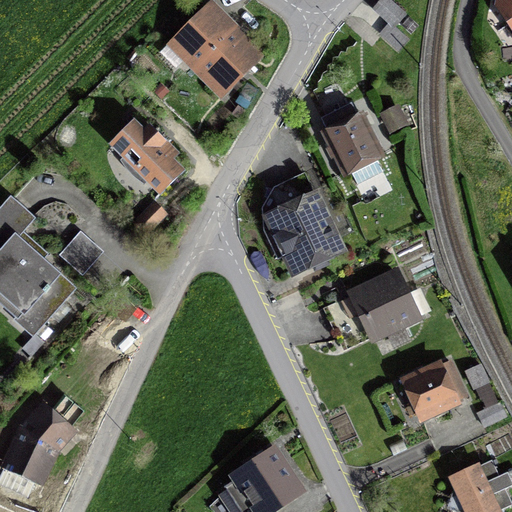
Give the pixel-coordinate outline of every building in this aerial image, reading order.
[(405,14),(388,0),(382,0),(374,9),(389,23),(380,33),(399,50),(408,40),(394,27),(405,14)] [(511,0),(498,0),(498,1),(511,21),(511,0)] [(211,7),(191,26),(199,34),(181,52),(218,90),(243,65),(231,54),(244,40),(211,7)] [(383,114),(391,132),(405,125),(396,107),(383,114)] [(327,135),(345,171),(349,169),(357,185),(383,172),(375,156),(379,154),(361,118),(359,119),(355,112),(325,127),(329,134),(327,135)] [(135,169),(162,192),(181,173),(170,162),(177,154),(150,128),(143,135),(132,124),(112,143),(135,169)] [(285,254),(294,273),(341,250),(307,177),(277,191),(269,214),(288,253),(285,254)] [(30,219),(11,202),(0,213),(0,294),(20,312),(14,320),(33,336),(74,289),(14,237),(30,219)] [(373,334),(374,337),(417,317),(397,274),(326,308),(344,347),(373,334)] [(404,382),(421,418),(466,396),(450,362),(404,382)] [(480,365),(467,371),(475,388),(488,382),(480,365)] [(500,403),(477,414),(484,427),(506,416),(500,403)] [(34,482),(40,485),(59,446),(71,432),(47,410),(25,434),(21,432),(4,468),(12,472),(5,486),(23,495),(29,493),(34,482)] [(273,511),(271,509),(299,491),(273,452),(258,462),(254,456),(244,463),(248,469),(236,476),(237,479),(225,487),(227,490),(220,495),(232,511),(273,511)] [(492,460),(451,479),(466,511),(497,511),(511,505),(511,503),(505,489),(511,485),(511,482),(507,472),(499,476),(492,460)]
